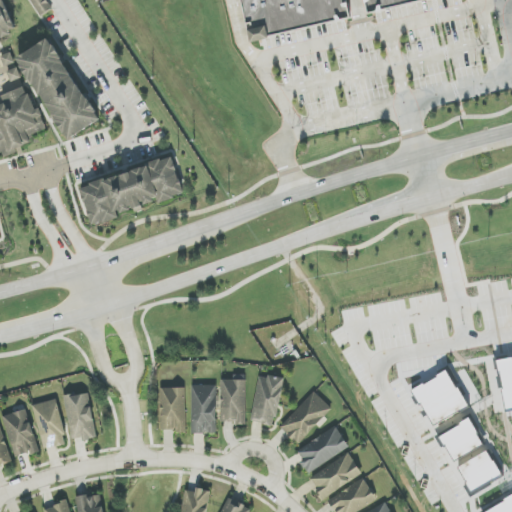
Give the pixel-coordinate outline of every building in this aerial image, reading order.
[(0,37),(0,1),(3,0),(15,32),(0,37)] [(31,0),(48,0),(54,9),(42,17),(31,0)] [(351,16),(346,0),(240,0),(250,41),(351,16)] [(365,0),(369,13),(421,0),(365,0)] [(21,59),(51,39),(101,116),(71,136),(21,59)] [(22,78),(10,52),(0,57),(5,66),(0,68),(0,75),(7,72),(12,83),(22,78)] [(0,148),(0,101),(31,89),(48,129),(0,148)] [(93,225),(81,188),(169,157),(182,194),(93,225)] [(511,410),(507,411),(498,361),(511,358),(511,410)] [(435,426),(414,391),(447,371),(468,407),(435,426)] [(246,375),(233,375),(233,380),(221,380),(222,424),(247,424),(246,375)] [(283,379),(260,375),(252,423),(276,426),(283,379)] [(216,434),(217,386),(192,385),(191,433),(216,434)] [(160,388),(161,431),(187,431),(186,388),(160,388)] [(64,397),(73,442),(97,437),(89,392),(64,397)] [(333,409),(315,392),(280,428),(298,445),(333,409)] [(43,449),(67,445),(58,400),(34,404),(43,449)] [(16,459),(40,451),(27,409),(3,417),(16,459)] [(455,462),(441,437),(469,420),(484,445),(455,462)] [(0,464),(12,461),(0,422),(0,464)] [(308,475),(350,449),(336,427),(298,451),(304,460),(301,462),(308,475)] [(473,492),(458,466),(486,450),(501,476),(473,492)] [(324,499),(362,474),(349,453),(310,478),(324,499)] [(333,511),(359,511),(378,500),(363,479),(327,502),(333,511)] [(207,511),(211,491),(197,489),(197,492),(186,491),(182,511),(207,511)] [(76,498),(79,511),(104,511),(100,493),(76,498)] [(511,511),(486,511),(511,496),(511,511)] [(249,511),(251,509),(228,498),(221,511),(249,511)] [(45,511),(71,511),(68,501),(44,508),(45,511)] [(391,511),(386,503),(370,511),(391,511)]
